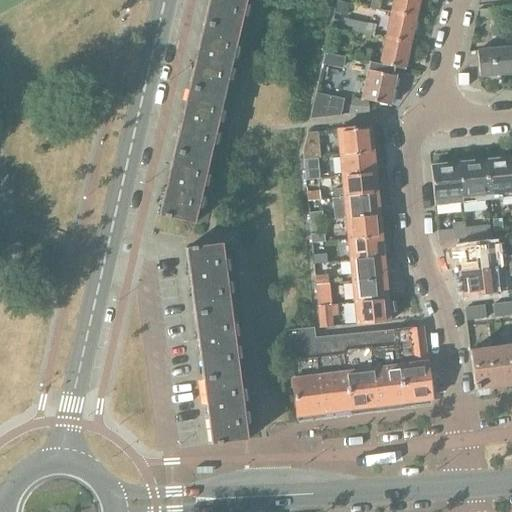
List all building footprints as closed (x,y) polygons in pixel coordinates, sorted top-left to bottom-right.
[(208,0),(203,24),(238,32),(245,0),(208,0)] [(379,0),(370,0),(369,8),(378,10),(379,0)] [(392,0),(390,12),(414,17),(418,0),(392,0)] [(336,1),(333,12),(345,14),(347,3),(336,1)] [(491,37),(501,36),(500,27),(498,8),(477,10),(475,20),(489,19),(491,37)] [(385,38),(409,43),(414,17),(390,12),(385,38)] [(337,29),(363,34),(366,23),(340,18),(337,29)] [(374,25),(366,23),(363,34),(372,36),(374,25)] [(203,24),(196,51),(188,87),(223,96),(238,32),(203,24)] [(511,34),(511,26),(500,27),(501,36),(511,34)] [(382,52),(379,65),(392,68),(403,70),(409,43),(385,38),(378,36),(375,50),(382,52)] [(511,47),(502,48),(505,74),(511,73),(511,47)] [(476,51),(479,77),(505,74),(502,48),(476,51)] [(360,50),(358,61),(366,63),(368,52),(360,50)] [(392,68),(379,65),(368,62),(360,100),(388,106),(395,76),(391,75),(392,68)] [(188,87),(182,115),(173,151),(209,159),(223,96),(188,87)] [(314,94),(309,119),(338,116),(341,101),(314,94)] [(339,156),(372,152),(371,140),(373,140),(372,130),(370,130),(370,127),(336,130),(339,156)] [(173,151),(158,216),(163,217),(168,219),(168,218),(194,224),(209,159),(173,151)] [(339,156),(341,177),(374,174),(373,165),(375,165),(374,156),(372,156),(372,152),(339,156)] [(501,194),(511,192),(511,169),(511,158),(507,158),(507,156),(497,156),(498,159),(484,161),(488,201),(501,199),(501,194)] [(315,158),(302,160),(305,181),(317,179),(315,158)] [(484,161),(482,161),(471,162),(471,159),(460,160),(460,163),(457,163),(457,164),(460,198),(474,197),(475,202),(488,201),(484,161)] [(456,199),(460,198),(457,164),(442,165),(442,162),(432,163),(433,166),(430,166),(434,206),(457,204),(456,199)] [(343,198),(376,195),(375,186),(377,186),(376,177),(375,177),(374,174),(341,177),(342,189),(331,190),(332,199),(343,198)] [(306,193),(307,202),(319,201),(318,191),(306,193)] [(376,195),(343,198),(332,199),(335,220),(345,219),(378,216),(377,207),(379,207),(379,198),(377,198),(376,195)] [(308,213),(309,223),(322,222),(321,212),(308,213)] [(345,219),(347,239),(380,236),(380,228),(382,228),(381,219),(379,219),(378,216),(345,219)] [(493,232),(503,231),(501,219),(492,220),(493,232)] [(463,223),(452,224),(453,230),(454,239),(465,238),(464,229),(463,223)] [(489,226),(464,229),(465,238),(490,236),(489,226)] [(310,235),(311,243),(324,242),(323,234),(310,235)] [(347,239),(349,260),(382,257),(382,249),(384,249),(383,240),(381,240),(380,236),(347,239)] [(229,309),(221,244),(195,247),(189,247),(190,248),(185,248),(193,314),(229,309)] [(459,265),(460,272),(496,268),(493,244),(457,248),(457,249),(448,251),(450,266),(459,265)] [(312,256),(313,264),(326,263),(325,254),(312,256)] [(349,260),(351,282),(384,279),(384,270),(386,270),(385,261),(383,261),(382,257),(349,260)] [(463,297),(500,292),(496,268),(460,272),(461,283),(459,285),(459,292),(462,294),(463,297)] [(314,277),(315,286),(328,284),(327,276),(314,277)] [(351,282),(354,303),(387,300),(386,291),(388,291),(387,282),(385,282),(384,279),(351,282)] [(328,284),(315,286),(316,298),(317,307),(330,306),(329,297),(328,284)] [(356,324),(389,321),(388,312),(390,312),(389,303),(387,303),(387,300),(354,303),(356,324)] [(510,303),(501,304),(503,317),(511,316),(510,303)] [(501,304),(492,305),(493,318),(503,317),(501,304)] [(330,306),(317,307),(319,328),(332,327),(330,306)] [(193,314),(197,342),(202,379),(238,374),(229,309),(193,314)] [(296,417),(323,414),(314,338),(312,328),(285,332),(296,417)] [(408,328),(394,330),(403,403),(431,400),(426,362),(422,328),(408,329),(408,328)] [(403,403),(394,330),(367,333),(377,407),(403,403)] [(367,332),(340,335),(350,410),(377,407),(367,333),(367,332)] [(350,410),(340,335),(314,338),(323,414),(350,410)] [(511,345),(469,351),(474,390),(474,389),(477,394),(490,392),(491,387),(503,386),(511,384),(511,345)] [(202,379),(206,408),(210,445),(215,444),(215,445),(221,444),(246,440),(238,374),(202,379)]
